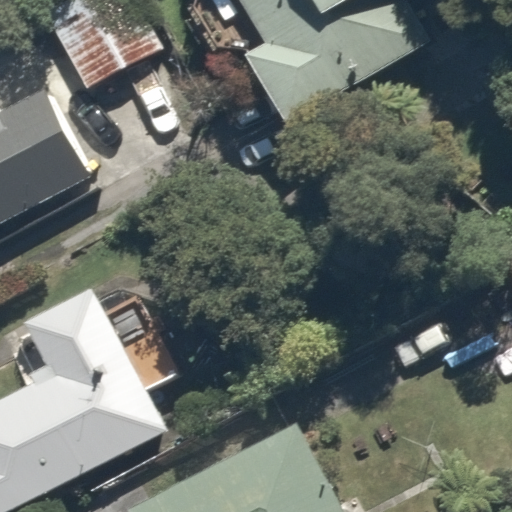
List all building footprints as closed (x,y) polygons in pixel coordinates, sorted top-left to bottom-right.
[(87,84),(165,41),(142,0),(52,0),(44,5),(87,84)] [(431,0),(225,0),(273,109),(446,34),(431,0)] [(0,220),(92,174),(38,64),(0,82),(0,220)] [(511,245),(502,251),(511,270),(511,245)] [(0,511),(18,511),(107,469),(167,440),(95,290),(22,326),(47,376),(0,398),(0,511)] [(359,511),(304,396),(120,485),(132,511),(359,511)]
